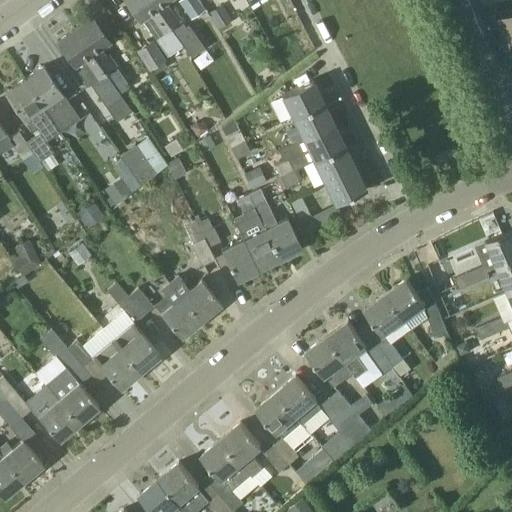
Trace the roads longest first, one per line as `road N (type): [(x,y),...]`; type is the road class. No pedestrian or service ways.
road 1 (residential): [(53,511),(359,253),(511,178)]
road 2 (residential): [(511,119),(459,0)]
